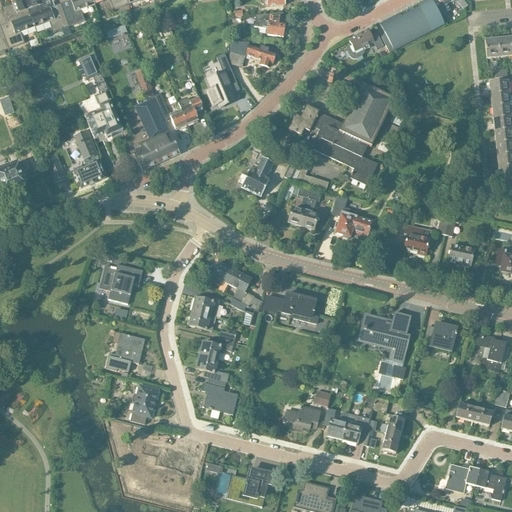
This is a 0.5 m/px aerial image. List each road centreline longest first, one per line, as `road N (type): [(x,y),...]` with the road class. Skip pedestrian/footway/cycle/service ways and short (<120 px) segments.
road 1 (residential): [(511,457),(431,439),(400,484),(189,432),(163,321),(171,283),(206,225)]
road 2 (tertiary): [(511,315),(280,261),(206,225)]
road 3 (residential): [(177,208),(191,162),(255,120),(330,33)]
